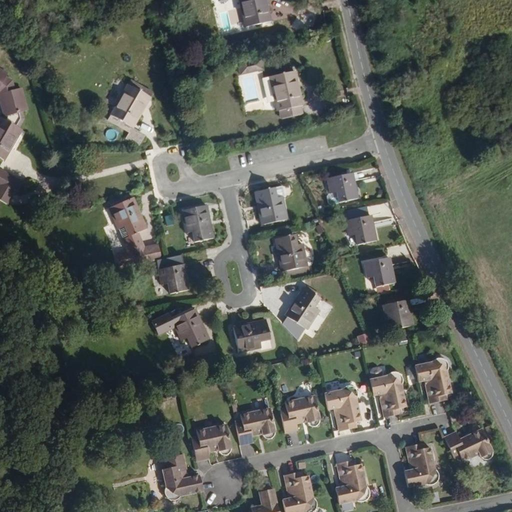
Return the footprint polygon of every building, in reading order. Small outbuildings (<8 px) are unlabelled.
[(265,22),(260,0),(233,0),(240,28),(265,22)] [(262,70),(260,58),(252,60),(254,72),(262,70)] [(254,72),(252,60),(237,63),(240,75),(254,72)] [(22,112),(17,88),(9,91),(7,82),(1,78),(3,75),(0,72),(0,160),(17,130),(13,128),(18,120),(16,113),(22,112)] [(298,106),(291,72),(265,77),(272,112),(275,112),(277,119),(297,115),(296,107),(298,106)] [(137,86),(126,81),(118,95),(122,97),(128,88),(134,91),(137,86)] [(125,127),(146,92),(137,86),(134,91),(128,88),(122,97),(118,95),(106,116),(125,127)] [(131,147),(138,135),(125,127),(106,116),(103,121),(123,132),(118,140),(131,147)] [(13,193),(0,186),(0,179),(4,172),(0,169),(0,200),(6,204),(13,193)] [(15,195),(22,182),(4,172),(0,179),(0,186),(13,193),(15,195)] [(351,201),(347,183),(349,182),(348,174),(322,179),(325,195),(332,194),(334,204),(351,201)] [(279,198),(277,187),(268,189),(270,199),(277,198),(279,198)] [(281,221),(277,198),(270,199),(268,189),(252,192),(255,210),(252,211),(255,226),(281,221)] [(334,204),(332,194),(325,195),(324,195),(322,197),(323,204),(325,206),(334,204)] [(138,231),(130,214),(133,213),(127,198),(103,209),(123,251),(110,255),(114,269),(150,262),(155,260),(151,245),(136,248),(130,234),(138,231)] [(204,221),(201,206),(178,211),(180,218),(177,219),(180,233),(187,232),(189,244),(205,240),(201,222),(204,221)] [(364,217),(363,210),(343,214),(344,222),(364,217)] [(140,230),(133,213),(130,214),(138,231),(140,230)] [(331,230),(326,217),(320,219),(325,232),(331,230)] [(369,244),(365,226),(368,225),(366,217),(364,217),(344,222),(340,223),(344,238),(350,237),(352,247),(369,244)] [(301,267),(296,244),(290,246),(288,235),(272,239),(276,257),(273,257),(276,273),(301,267)] [(179,273),(175,256),(155,260),(150,262),(155,286),(161,284),(163,295),(180,292),(176,274),(179,273)] [(386,286),(382,268),(385,267),(383,259),(358,264),(361,280),(367,279),(370,289),(386,286)] [(290,305),(300,290),(298,288),(288,303),(290,305)] [(301,331),(314,311),(309,307),(314,299),(300,290),(290,305),(288,303),(279,316),(301,331)] [(400,310),(403,310),(401,302),(376,307),(379,322),(385,321),(387,332),(403,329),(400,310)] [(202,339),(193,323),(196,321),(189,307),(166,319),(163,313),(146,321),(153,334),(169,326),(176,340),(181,337),(187,347),(202,339)] [(204,338),(196,321),(193,323),(202,339),(204,338)] [(264,340),(260,324),(245,328),(244,324),(227,328),(233,354),(254,349),(253,343),(264,340)] [(363,334),(353,336),(355,344),(365,341),(363,334)] [(258,344),(260,351),(270,348),(268,342),(258,344)] [(450,394),(445,373),(447,370),(446,365),(445,362),(442,360),(440,359),(437,359),(435,360),(431,362),(413,366),(417,383),(422,381),(425,381),(428,389),(425,390),(428,404),(440,402),(439,396),(445,395),(450,394)] [(405,408),(399,386),(401,384),(402,382),(401,379),(400,377),(398,374),(395,373),(392,372),(389,373),(384,377),(368,380),(372,396),(378,395),(380,395),(382,403),(380,404),(383,418),(395,415),(394,410),(399,409),(405,408)] [(359,422),(355,400),(356,395),(356,392),(354,390),(349,386),(347,386),(344,387),(341,390),(323,394),(326,410),(332,409),(335,408),(337,417),(334,418),(337,432),(350,430),(349,424),(354,423),(359,422)] [(318,420),(313,396),(283,402),(284,409),(278,410),(284,434),(296,431),(295,424),(305,422),(309,427),(313,427),(316,426),(318,424),(318,420)] [(274,435),(268,408),(238,415),(239,421),(233,422),(239,446),(252,443),(250,437),(260,435),(263,438),(266,439),(271,438),(272,437),(274,435)] [(229,451),(224,424),(194,431),(195,436),(189,437),(195,462),(208,459),(206,453),(217,451),(219,455),(224,456),(227,455),(229,453),(229,451)] [(495,450),(484,428),(462,439),(458,431),(446,437),(457,459),(463,456),(465,461),(481,454),(483,457),(486,459),(490,459),(494,457),(495,456),(495,453),(495,450)] [(435,468),(431,447),(426,447),(421,449),(420,443),(407,446),(410,460),(413,459),(415,469),(411,469),(406,471),(409,487),(427,483),(429,485),(432,485),(436,484),(439,481),(440,475),(439,471),(435,468)] [(197,490),(193,473),(182,475),(177,452),(158,457),(160,467),(155,468),(160,487),(158,489),(159,495),(161,497),(165,498),(168,498),(171,498),(173,495),(197,490)] [(359,485),(354,463),(349,464),(344,465),(343,460),(330,462),(333,477),(336,476),(337,485),(335,485),(329,487),(332,504),(350,499),(352,501),(354,501),(357,501),(360,500),(362,497),(363,494),(363,489),(359,485)] [(307,496),(301,475),(296,475),(291,476),(290,471),(277,474),(280,488),(283,488),(285,496),(282,497),(276,498),(279,511),(293,511),(297,511),(300,511),(303,511),(307,511),(310,508),(311,504),(309,500),(307,496)] [(272,511),(266,488),(252,492),(255,506),(250,507),(251,511),(272,511)]
